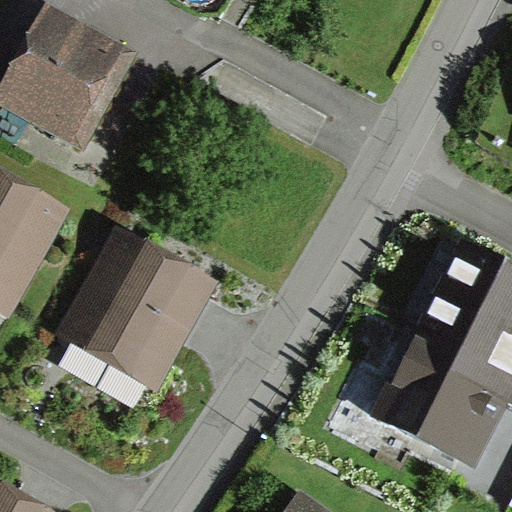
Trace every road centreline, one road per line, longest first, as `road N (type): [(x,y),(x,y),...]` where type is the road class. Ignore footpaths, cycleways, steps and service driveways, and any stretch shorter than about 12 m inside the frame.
road 1 (residential): [(383,171),(167,511)]
road 2 (residential): [(468,0),(383,171)]
road 3 (residential): [(511,236),(383,171)]
